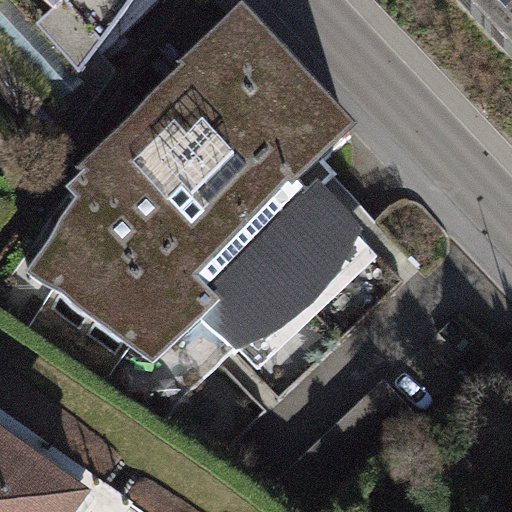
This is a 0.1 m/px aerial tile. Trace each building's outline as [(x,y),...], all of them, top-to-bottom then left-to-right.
[(153,0),(19,0),(0,16),(0,85),(67,142),(118,78),(102,64),(160,6),(153,0)] [(511,0),(451,0),(511,66),(511,0)] [(76,213),(29,283),(154,371),(204,329),(235,362),(279,343),(319,318),(344,287),(362,246),(323,200),(340,186),(328,175),(358,148),(243,26),(178,87),(184,92),(79,184),(82,188),(65,203),(76,213)] [(511,417),(511,374),(500,363),(468,395),(502,428),(511,417)] [(385,384),(281,480),(311,511),(321,511),(420,421),(385,384)] [(0,420),(0,511),(75,511),(94,487),(0,420)]
